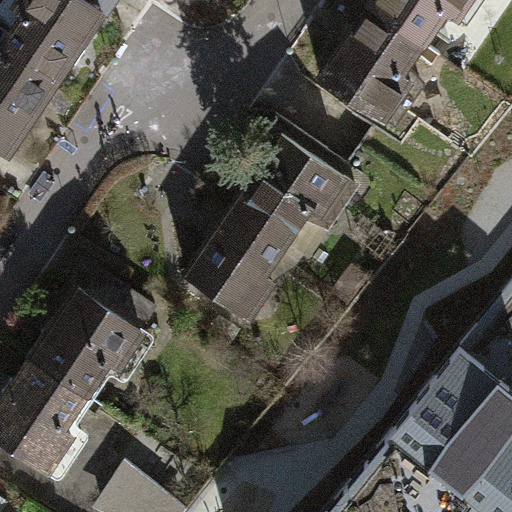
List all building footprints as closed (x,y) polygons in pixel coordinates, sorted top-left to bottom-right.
[(0,7),(8,13),(0,24),(0,53),(49,85),(97,12),(77,0),(1,0),(0,2),(0,7)] [(77,0),(97,12),(103,17),(114,0),(77,0)] [(457,14),(466,0),(373,0),(371,4),(422,40),(445,6),(457,14)] [(422,40),(371,4),(322,73),(396,124),(421,88),(399,72),(422,40)] [(0,153),(3,155),(49,85),(0,53),(0,153)] [(235,202),(286,237),(309,204),(332,220),(357,184),(283,132),(235,202)] [(262,271),(286,237),(235,202),(186,272),(249,316),(275,279),(262,271)] [(108,272),(93,295),(141,327),(156,304),(108,272)] [(511,511),(511,278),(323,511),(511,511)] [(80,286),(33,356),(84,391),(106,358),(125,370),(130,370),(151,339),(151,333),(141,327),(93,295),(80,286)] [(62,425),(84,391),(33,356),(0,405),(0,436),(56,474),(61,473),(81,443),(81,437),(62,425)] [(180,511),(185,507),(132,464),(105,507),(121,511),(180,511)]
